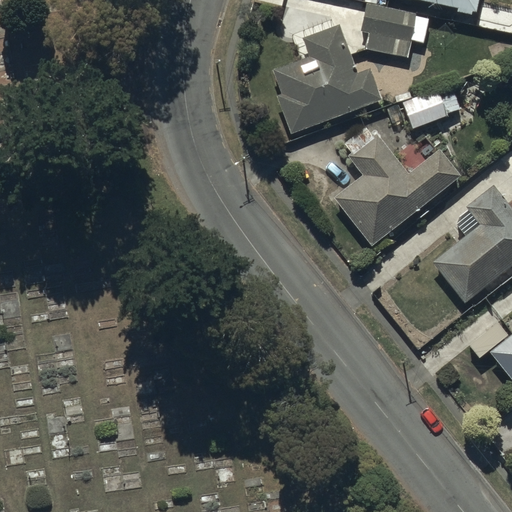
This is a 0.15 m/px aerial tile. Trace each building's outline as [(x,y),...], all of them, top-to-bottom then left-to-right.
[(393,0),(458,14),(457,18),(474,22),(478,0),(393,0)] [(429,21),(365,7),(359,37),(369,39),(366,53),(407,62),(411,46),(423,48),(429,21)] [(290,140),(291,139),(380,106),(368,74),(355,79),(338,32),(302,46),(308,62),(272,75),(281,99),(276,101),(290,140)] [(436,92),(401,106),(413,135),(447,122),(445,118),(460,112),(452,93),(438,99),(436,92)] [(361,181),(334,202),(373,252),(460,182),(440,157),(409,182),(368,130),(343,150),(351,160),(347,164),(361,181)] [(465,243),(433,268),(465,308),(511,271),(511,214),(493,191),(465,213),(467,215),(452,227),(465,243)] [(511,338),(488,357),(511,387),(511,338)]
